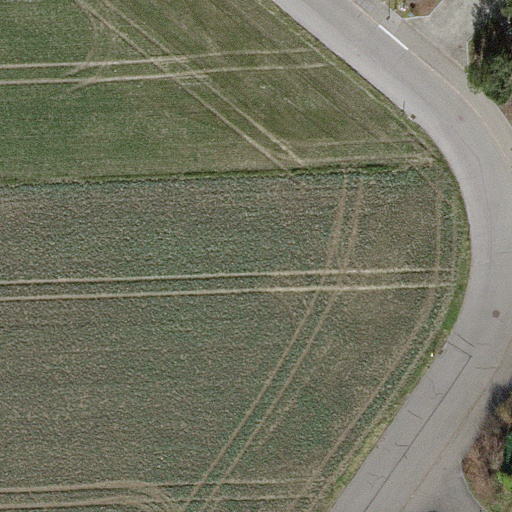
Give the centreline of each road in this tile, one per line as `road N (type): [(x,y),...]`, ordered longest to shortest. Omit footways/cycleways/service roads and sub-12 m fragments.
road 1 (residential): [(511,250),(498,181),(438,97),(323,0)]
road 2 (residential): [(384,511),(487,357),(511,254)]
